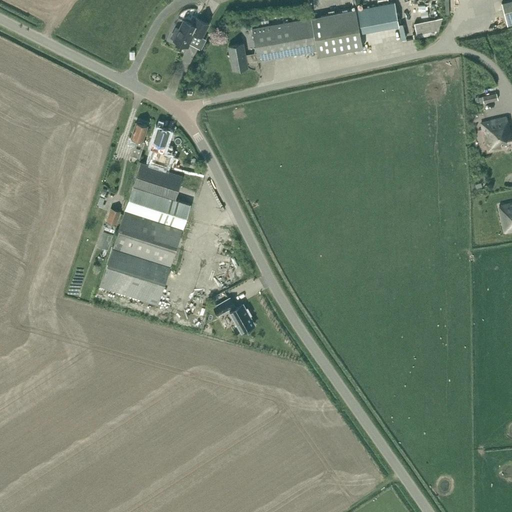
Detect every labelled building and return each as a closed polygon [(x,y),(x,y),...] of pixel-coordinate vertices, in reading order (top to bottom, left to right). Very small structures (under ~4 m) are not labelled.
[(511,0),(509,0),(502,2),(507,25),(511,24),(511,0)] [(394,1),(357,8),(361,32),(399,25),(394,1)] [(256,52),(258,60),(258,61),(318,50),(319,56),(363,48),(355,8),(303,18),(302,15),(298,16),(298,19),(252,28),(256,52)] [(442,17),(414,23),(416,33),(438,29),(442,17)] [(177,27),(172,37),(174,39),(174,40),(188,47),(195,33),(202,37),(209,24),(197,18),(194,25),(184,20),(179,29),(177,27)] [(247,62),(258,60),(256,52),(245,55),(243,43),(228,46),(233,70),(248,67),(247,62)] [(497,93),(482,96),(484,102),(498,99),(497,93)] [(511,130),(510,131),(506,116),(481,122),(488,152),(503,148),(502,146),(511,143),(511,130)] [(128,136),(126,143),(131,145),(129,153),(140,157),(145,141),(142,140),(147,124),(142,122),(142,121),(138,120),(136,121),(135,120),(130,136),(128,136)] [(149,161),(166,167),(167,165),(170,153),(162,151),(169,130),(157,126),(150,145),(152,146),(148,159),(149,159),(149,161)] [(191,203),(176,198),(183,174),(141,161),(100,285),(158,304),(191,203)] [(511,201),(500,204),(505,233),(511,231),(511,201)] [(111,207),(106,221),(116,224),(121,211),(111,207)] [(230,298),(214,307),(218,314),(228,309),(241,331),(255,323),(251,314),(252,314),(249,308),(247,309),(244,303),(235,308),(230,298)]
